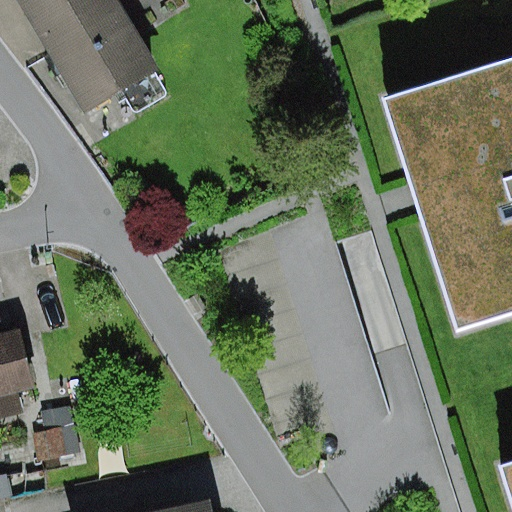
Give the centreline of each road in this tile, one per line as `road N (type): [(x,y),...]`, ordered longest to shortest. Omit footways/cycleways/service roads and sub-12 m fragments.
road 1 (residential): [(95,208),(191,367),(297,511)]
road 2 (residential): [(0,85),(95,208)]
